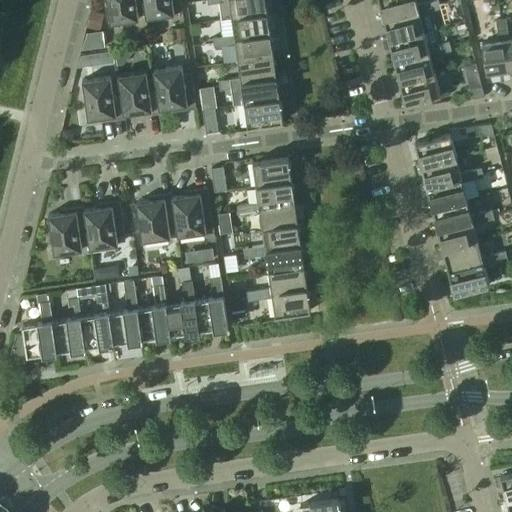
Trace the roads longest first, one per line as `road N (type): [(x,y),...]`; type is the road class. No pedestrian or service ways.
road 1 (tertiary): [(511,352),(447,372),(135,411),(72,431),(10,474)]
road 2 (tertiary): [(27,511),(33,500),(69,481),(153,448),(285,432),(337,414),(452,397),(511,400)]
road 3 (residential): [(81,511),(104,497),(464,442)]
road 4 (residential): [(363,126),(28,163)]
road 5 (residential): [(436,329),(385,122)]
road 6 (residential): [(28,163),(69,0)]
road 7 (residential): [(385,122),(353,0)]
road 8 (residential): [(0,284),(28,163)]
